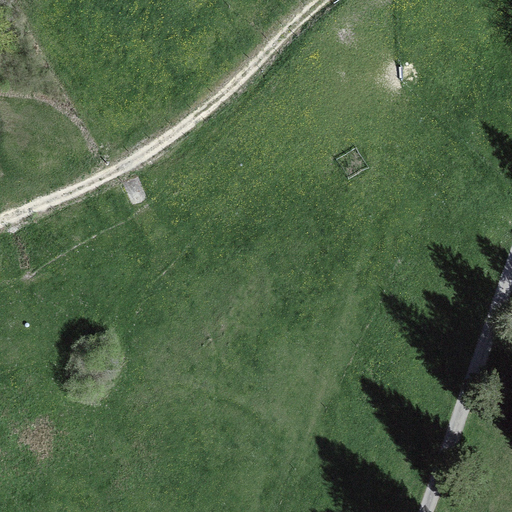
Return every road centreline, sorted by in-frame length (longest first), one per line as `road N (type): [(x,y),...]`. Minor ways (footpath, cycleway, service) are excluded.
road 1 (track): [(323,0),(166,139),(0,221)]
road 2 (unclassified): [(425,511),(511,264)]
